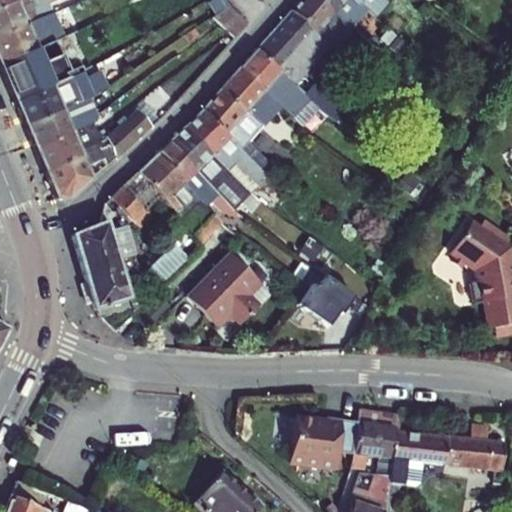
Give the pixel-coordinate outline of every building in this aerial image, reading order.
[(0,38),(60,14),(54,0),(55,0),(20,0),(0,9),(0,38)] [(0,0),(0,9),(20,0),(0,0)] [(306,0),(300,0),(288,14),(328,49),(348,25),(342,20),(336,27),(306,0)] [(355,6),(344,0),(343,0),(306,0),(336,27),(342,20),(348,25),(361,11),(355,6)] [(371,0),(344,0),(355,6),(361,11),(371,0)] [(226,10),(209,22),(231,41),(245,26),(226,10)] [(0,38),(0,66),(46,47),(70,37),(60,14),(0,38)] [(288,14),(269,36),(317,81),(340,59),(328,49),(288,14)] [(260,46),(254,52),(308,102),(320,114),(329,102),(311,87),(317,81),(269,36),(260,46)] [(51,59),(46,47),(0,66),(0,70),(5,81),(31,69),(31,67),(51,59)] [(254,52),(237,71),(279,107),(292,119),(308,102),(254,52)] [(279,107),(237,71),(219,91),(261,128),(279,107)] [(70,78),(15,103),(25,126),(26,129),(76,106),(74,100),(79,98),(81,103),(88,100),(109,91),(109,90),(102,76),(80,84),(76,75),(70,78)] [(169,105),(179,95),(172,88),(162,98),(169,105)] [(261,128),(219,91),(200,113),(243,154),(248,142),(261,128)] [(26,129),(36,150),(87,126),(85,121),(90,118),(95,116),(88,100),(81,103),(79,98),(74,100),(76,106),(26,129)] [(243,154),(200,113),(182,130),(194,143),(196,142),(222,168),(223,170),(230,163),(254,186),(264,175),(243,154)] [(100,139),(102,144),(114,141),(120,154),(149,129),(136,115),(100,139)] [(36,150),(45,171),(102,144),(100,139),(90,118),(85,121),(87,126),(36,150)] [(194,143),(182,130),(177,134),(171,140),(184,153),(179,159),(205,184),(222,168),(196,142),(194,143)] [(184,153),(171,140),(153,157),(192,197),(205,184),(179,159),(184,153)] [(102,144),(45,171),(57,198),(67,204),(89,180),(84,169),(100,161),(103,168),(120,154),(114,141),(102,144)] [(192,197),(153,157),(135,175),(157,195),(175,213),(201,242),(219,225),(206,212),(192,197)] [(135,175),(107,201),(138,231),(150,219),(142,211),(157,195),(135,175)] [(220,199),(206,212),(219,225),(233,211),(220,199)] [(468,225),(447,256),(451,258),(448,262),(460,270),(463,267),(473,273),(475,284),(467,286),(471,307),(482,305),(487,332),(492,331),(495,331),(496,338),(511,335),(511,282),(511,278),(511,267),(508,265),(506,251),(503,249),(508,242),(481,223),(476,231),(468,225)] [(100,227),(69,238),(92,310),(102,321),(140,307),(118,232),(103,236),(100,227)] [(174,244),(147,271),(160,283),(187,257),(174,244)] [(228,257),(184,301),(215,332),(228,319),(238,329),(256,310),(246,301),(258,289),(259,288),(228,257)] [(285,294),(280,291),(264,311),(295,334),(310,314),(313,316),(322,304),(294,282),(285,294)] [(258,289),(246,301),(256,310),(268,299),(258,289)] [(139,325),(160,303),(155,298),(132,317),(139,325)] [(170,313),(160,303),(139,325),(149,334),(170,313)] [(353,427),(349,459),(346,473),(352,473),(374,476),(383,478),(392,426),(393,415),(356,410),(353,427)] [(349,459),(353,427),(323,422),(323,427),(293,422),(287,467),(331,473),(334,457),(349,459)] [(443,433),(438,466),(488,472),(487,485),(494,486),(498,441),(479,438),(480,427),(466,425),(464,436),(443,433)] [(392,426),(383,478),(382,484),(394,486),(406,488),(412,483),(415,463),(438,466),(443,433),(392,426)] [(31,430),(25,441),(37,447),(42,436),(31,430)] [(247,511),(254,503),(214,472),(187,505),(195,511),(247,511)] [(378,511),(382,484),(383,478),(374,476),(352,473),(340,511),(378,511)] [(7,496),(0,511),(39,511),(38,511),(45,493),(13,481),(7,496)] [(389,511),(394,486),(382,484),(378,511),(389,511)]
